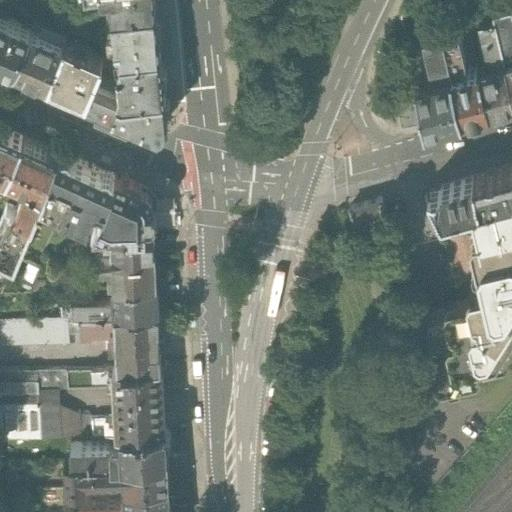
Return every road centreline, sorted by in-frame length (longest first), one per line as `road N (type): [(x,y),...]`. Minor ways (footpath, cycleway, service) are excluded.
road 1 (primary): [(209,180),(217,452),(229,511)]
road 2 (primary): [(238,511),(247,394),(298,191)]
road 3 (residential): [(209,180),(0,94)]
road 4 (primary): [(196,0),(209,180)]
road 5 (primary): [(434,157),(369,135),(348,60)]
road 6 (primary): [(298,191),(348,60)]
road 7 (tertiary): [(434,157),(298,191)]
